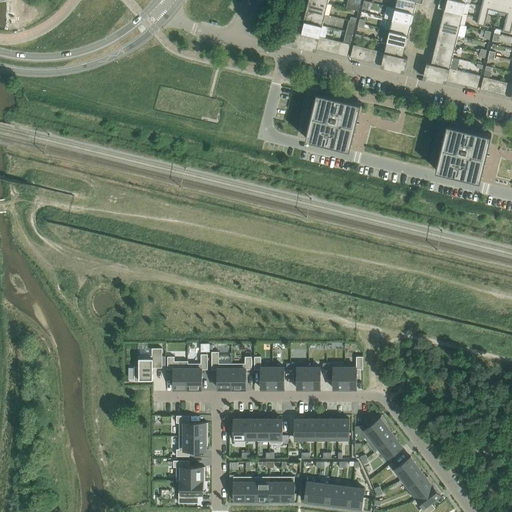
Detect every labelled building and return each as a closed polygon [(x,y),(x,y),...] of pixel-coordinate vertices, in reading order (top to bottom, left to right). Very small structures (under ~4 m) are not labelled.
[(325,14),(327,3),(314,0),(308,0),(306,10),(325,14)] [(358,11),(360,4),(354,2),(354,0),(348,0),(346,8),(358,11)] [(416,1),(410,0),(396,0),(395,8),(413,13),(416,2),(416,1)] [(444,9),(444,8),(463,13),(466,2),(457,0),(439,0),(438,8),(444,9)] [(488,8),(498,11),(500,0),(489,0),(489,2),(483,1),(480,14),(486,16),(488,8)] [(511,7),(510,7),(511,3),(511,0),(500,0),(498,11),(508,13),(506,21),(511,22),(511,7)] [(413,13),(395,8),(387,6),(384,17),(392,19),(411,24),(413,13)] [(444,8),(444,9),(442,19),(460,24),(463,13),(444,8)] [(306,10),(303,21),(322,25),(325,14),(306,10)] [(411,24),(392,19),(389,30),(408,35),(411,24)] [(442,19),(439,30),(458,35),(460,24),(442,19)] [(349,20),(346,31),(353,33),(355,26),(356,22),(350,20),(349,20)] [(303,32),(309,34),(315,35),(319,36),(321,36),(325,37),(328,27),(322,25),(303,21),(301,31),(303,32)] [(299,47),(300,45),(303,32),(301,31),(296,30),(293,45),(293,46),(299,47)] [(408,35),(389,30),(387,41),(405,46),(408,35)] [(439,30),(436,42),(455,46),(458,35),(439,30)] [(346,31),(343,42),(344,42),(350,44),(352,37),(353,33),(346,31)] [(305,49),(309,34),(303,32),(300,45),(299,47),(305,49)] [(311,50),(312,48),(315,35),(309,34),(305,49),(311,50)] [(316,49),(317,49),(321,36),(319,36),(315,35),(312,48),(311,50),(316,51),(316,49)] [(326,38),(325,37),(321,36),(317,49),(323,50),(326,38)] [(332,39),(326,38),(323,50),(329,52),(332,39)] [(338,41),(332,39),(329,52),(335,53),(338,41)] [(344,42),(338,41),(335,53),(341,55),(344,42)] [(384,52),(389,53),(395,55),(401,56),(403,56),(405,46),(387,41),(384,52)] [(350,44),(344,42),(341,55),(347,56),(350,44)] [(452,57),(455,46),(436,42),(434,53),(452,57)] [(359,46),(353,44),(350,57),(356,59),(359,46)] [(365,47),(359,46),(356,59),(362,60),(365,47)] [(371,49),(365,47),(362,60),(368,61),(371,49)] [(377,50),(371,49),(368,61),(374,63),(377,50)] [(383,52),(377,50),(374,63),(380,64),(383,52)] [(384,52),(383,52),(380,64),(381,65),(381,67),(385,68),(389,53),(384,52)] [(391,70),(395,55),(389,53),(385,68),(391,70)] [(434,53),(431,63),(433,64),(439,66),(445,67),(449,68),(450,68),(452,57),(434,53)] [(397,71),(401,56),(395,55),(391,70),(397,71)] [(407,57),(403,56),(401,56),(397,71),(403,73),(404,72),(404,70),(407,57)] [(186,59),(175,106),(220,117),(231,70),(186,59)] [(429,79),(430,76),(433,64),(431,63),(426,62),(423,77),(429,79)] [(435,80),(439,66),(433,64),(430,76),(429,79),(435,80)] [(483,76),(489,78),(492,67),(486,65),(483,76)] [(441,82),(442,79),(445,67),(439,66),(435,80),(441,82)] [(446,81),(448,81),(451,68),(450,68),(449,68),(445,67),(442,79),(441,82),(446,83),(446,82),(446,81)] [(457,70),(451,68),(448,81),(454,82),(457,70)] [(454,82),(459,84),(463,71),(457,70),(454,82)] [(468,73),(463,71),(459,84),(465,85),(468,73)] [(465,85),(471,87),(474,74),(468,73),(465,85)] [(480,75),(474,74),(471,87),(477,88),(480,75)] [(483,76),(480,89),(486,90),(489,78),(483,76)] [(495,79),(489,78),(486,90),(492,92),(495,79)] [(501,81),(495,79),(492,92),(498,93),(501,81)] [(507,82),(501,81),(498,93),(504,95),(507,82)] [(361,102),(316,91),(305,138),(350,149),(361,102)] [(244,119),(249,95),(238,92),(232,117),(244,119)] [(480,181),(491,134),(447,123),(435,170),(480,181)] [(139,366),(134,366),(134,380),(144,380),(144,379),(153,379),(153,367),(162,367),(162,365),(165,365),(165,356),(162,356),(162,347),(152,347),(152,355),(139,355),(139,366)] [(218,388),(232,388),(232,363),(219,363),(219,351),(212,351),(212,364),(218,364),(218,388)] [(187,363),(188,388),(201,388),(201,382),(201,369),(208,369),(208,353),(201,353),(201,363),(188,363),(187,363)] [(187,363),(188,363),(188,360),(174,360),(174,356),(168,356),(168,369),(174,369),(174,388),(188,388),(187,363)] [(245,363),(232,363),(232,388),(245,388),(245,369),(252,369),(252,356),(245,356),(245,363)] [(261,388),(272,388),(272,366),(261,366),(261,356),(254,356),(254,369),(261,369),(261,388)] [(356,366),(345,366),(345,388),(357,388),(357,369),(363,369),(363,356),(356,356),(356,366)] [(284,366),(272,366),(272,388),(284,388),(284,366)] [(297,388),(309,388),(309,366),(297,366),(297,388)] [(309,366),(309,388),(320,388),(320,366),(309,366)] [(333,388),(345,388),(345,366),(333,366),(333,382),(333,388)] [(179,435),(208,435),(208,422),(189,422),(189,415),(176,415),(176,422),(179,422),(179,435)] [(388,426),(388,427),(390,426),(383,417),(382,418),(380,416),(364,429),(372,439),(388,426)] [(246,438),(246,418),(233,418),(233,424),(232,424),(232,430),(232,433),(233,433),(233,440),(246,440),(246,438)] [(246,438),(257,438),(258,438),(258,418),(246,418),(246,438)] [(257,440),(270,440),(270,441),(270,418),(258,418),(258,438),(257,438),(257,440)] [(270,441),(270,440),(269,443),(282,443),(282,418),(270,418),(270,441)] [(305,438),(305,418),(300,418),(294,418),(294,438),(305,438)] [(316,438),(316,418),(305,418),(305,438),(316,438)] [(327,438),(327,418),(316,418),(316,438),(327,438)] [(338,438),(338,418),(327,418),(327,438),(338,438)] [(338,418),(338,438),(349,438),(349,418),(338,418)] [(388,426),(372,439),(379,448),(395,436),(388,427),(388,426)] [(208,438),(208,435),(179,435),(179,448),(176,448),(176,455),(189,456),(189,449),(205,449),(205,444),(208,444),(208,438)] [(395,436),(379,448),(387,458),(403,446),(395,436)] [(394,468),(402,478),(418,465),(410,456),(394,468)] [(179,479),(205,479),(205,466),(189,466),(189,460),(174,460),(174,466),(176,466),(176,480),(179,480),(179,479)] [(425,475),(418,465),(402,478),(409,488),(425,475)] [(234,474),(230,474),(230,487),(233,487),(233,500),(246,500),(246,476),(234,476),(234,474)] [(425,475),(409,488),(416,497),(417,497),(434,484),(430,478),(428,479),(425,475)] [(258,476),(246,476),(246,500),(258,500),(258,476)] [(270,476),(258,476),(258,500),(270,500),(270,476)] [(282,476),(270,476),(270,500),(282,500),(282,476)] [(282,476),(282,500),(294,500),(294,476),(282,476)] [(179,479),(179,480),(179,481),(179,502),(187,502),(198,502),(198,493),(202,493),(202,489),(205,489),(205,479),(179,479)] [(316,502),(318,482),(307,480),(304,500),(316,502)] [(327,503),(330,483),(318,482),(316,502),(327,503)] [(339,505),(341,485),(330,483),(327,503),(339,505)] [(417,497),(416,497),(423,506),(419,509),(421,511),(429,511),(435,508),(435,507),(431,502),(441,494),(439,493),(440,492),(434,484),(417,497)] [(341,485),(339,505),(350,506),(353,486),(341,485)] [(353,486),(350,506),(362,508),(364,487),(353,486)]
